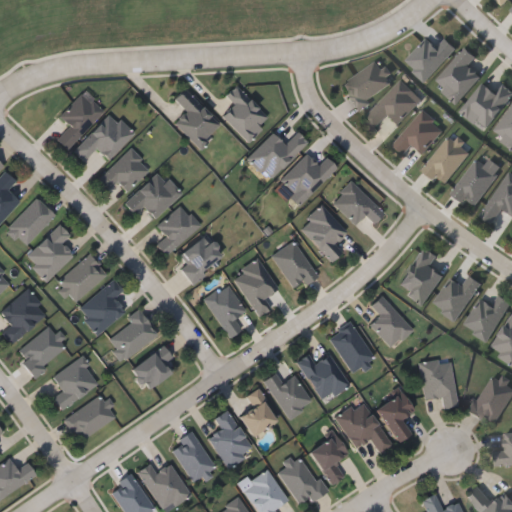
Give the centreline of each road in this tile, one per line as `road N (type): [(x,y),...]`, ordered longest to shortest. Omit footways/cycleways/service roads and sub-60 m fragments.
road 1 (residential): [(29,511),(344,293),(424,212)]
road 2 (residential): [(429,0),(395,29),(348,48),(75,67),(0,95)]
road 3 (residential): [(222,378),(40,147),(0,115)]
road 4 (residential): [(305,54),(309,85),(328,121),(424,212),(511,269)]
road 5 (residential): [(0,375),(74,481)]
